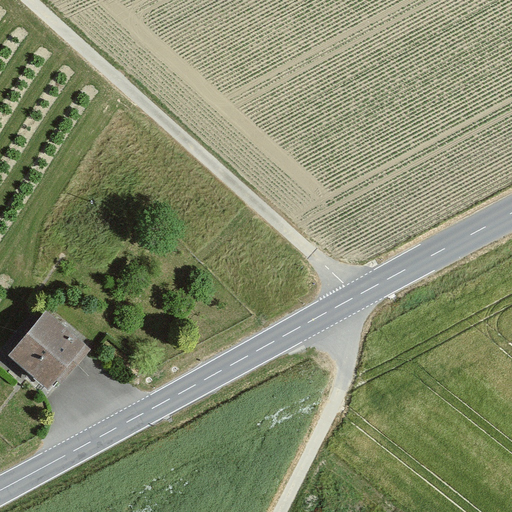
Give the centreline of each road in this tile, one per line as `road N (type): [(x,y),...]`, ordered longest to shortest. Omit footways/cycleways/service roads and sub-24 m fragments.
road 1 (track): [(354,297),(27,0)]
road 2 (tertiary): [(0,490),(354,297)]
road 3 (unclassified): [(280,511),(345,379),(354,297)]
road 4 (tertiary): [(354,297),(511,213)]
